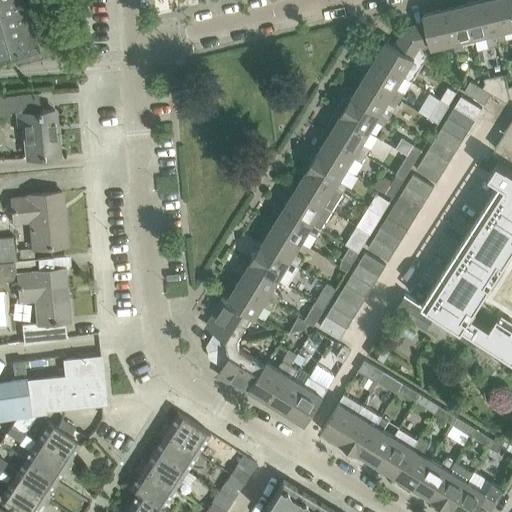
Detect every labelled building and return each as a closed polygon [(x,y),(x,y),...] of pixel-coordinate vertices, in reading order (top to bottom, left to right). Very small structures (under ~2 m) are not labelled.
[(0,0),(0,61),(0,62),(13,59),(39,51),(24,0),(0,0)] [(487,0),(479,0),(466,3),(474,36),(486,34),(489,47),(498,45),(497,41),(487,0)] [(487,0),(497,41),(505,39),(503,29),(511,27),(511,11),(509,0),(487,0)] [(445,8),(453,42),(455,51),(464,49),(461,39),(474,36),(466,3),(445,8)] [(406,27),(421,47),(431,45),(431,47),(453,42),(445,8),(423,13),(425,22),(406,27)] [(427,55),(421,47),(406,27),(395,44),(387,39),(375,58),(403,76),(411,81),(427,55)] [(396,87),(403,76),(375,58),(364,77),(400,99),(404,92),(396,87)] [(486,84),(484,88),(507,101),(510,97),(508,86),(505,73),(484,77),(486,84)] [(395,106),(400,99),(364,77),(353,94),(352,95),(380,112),(387,101),(395,106)] [(507,102),(507,101),(484,88),(471,80),(465,89),(464,90),(485,103),(491,93),(507,102)] [(17,106),(19,124),(24,124),(27,156),(58,153),(54,109),(40,110),(38,90),(0,93),(0,112),(12,112),(12,107),(17,106)] [(344,97),(336,110),(369,131),(376,120),(384,125),(389,117),(380,112),(352,95),(349,101),(344,97)] [(461,95),(455,105),(476,118),(482,108),(461,95)] [(441,99),(430,117),(438,123),(449,104),(441,99)] [(449,116),(469,128),(476,118),(455,105),(449,116)] [(362,142),(369,131),(336,110),(335,111),(328,123),(334,126),(330,132),(366,154),(370,147),(362,142)] [(463,139),(469,128),(449,116),(442,126),(463,139)] [(511,118),(494,147),(511,157),(511,118)] [(442,126),(436,137),(456,149),(463,139),(442,126)] [(313,147),(318,150),(347,168),(353,157),(362,162),(366,154),(330,132),(326,138),(321,135),(313,147)] [(436,137),(429,147),(450,160),(456,149),(436,137)] [(407,154),(415,159),(422,149),(413,144),(407,154)] [(429,147),(423,158),(443,170),(450,160),(429,147)] [(318,150),(307,168),(343,191),(348,184),(340,179),(347,168),(318,150)] [(396,173),(404,178),(415,159),(407,154),(396,173)] [(416,168),(436,181),(443,170),(423,158),(416,168)] [(427,306),(427,307),(436,313),(453,324),(460,328),(511,361),(511,327),(511,329),(496,319),(490,328),(473,317),(471,319),(464,315),(469,306),(474,309),(491,283),(486,280),(499,260),(504,263),(511,250),(511,169),(498,160),(498,161),(489,174),(500,181),(505,185),(427,306)] [(307,169),(296,187),(332,209),(339,198),(343,191),(307,168),(307,169)] [(393,196),(395,193),(404,178),(396,173),(395,173),(396,173),(385,192),(387,193),(393,196)] [(413,173),(407,183),(427,196),(434,186),(413,173)] [(427,196),(407,183),(400,194),(421,207),(427,196)] [(296,187),(285,205),(321,228),(332,209),(296,187)] [(67,244),(62,193),(62,191),(28,194),(28,196),(11,197),(13,221),(30,219),(33,247),(67,244)] [(390,201),(378,193),(377,192),(376,193),(368,206),(381,215),(390,201)] [(415,217),(421,207),(400,194),(394,204),(415,217)] [(387,215),(408,228),(415,217),(394,204),(387,215)] [(321,228),(285,205),(274,224),(301,241),(308,230),(316,235),(321,228)] [(381,215),(368,206),(357,225),(370,233),(381,215)] [(387,215),(381,226),(402,238),(408,228),(387,215)] [(262,242),(298,265),(303,257),(295,252),(301,241),(274,224),(263,242),(262,242)] [(370,233),(357,225),(346,243),(359,251),(370,233)] [(381,226),(374,236),(395,249),(402,238),(381,226)] [(15,236),(2,237),(4,258),(17,257),(15,236)] [(368,247),(388,260),(395,249),(374,236),(368,247)] [(262,242),(251,260),(279,278),(286,267),(294,272),(298,265),(262,242)] [(350,245),(342,258),(351,264),(359,251),(350,245)] [(365,251),(359,262),(379,274),(386,264),(365,251)] [(24,343),(67,337),(64,320),(69,319),(69,318),(68,318),(65,286),(66,286),(65,267),(54,268),(52,255),(38,257),(39,269),(33,270),(33,272),(18,273),(20,300),(35,298),(37,321),(22,323),(24,343)] [(15,259),(0,260),(0,280),(17,279),(15,259)] [(272,289),(279,278),(251,260),(250,261),(251,261),(240,279),(276,301),(280,294),(272,289)] [(359,262),(352,272),(373,285),(379,274),(359,262)] [(352,272),(346,283),(366,295),(373,285),(352,272)] [(224,295),(256,315),(263,304),(271,309),(276,301),(240,279),(229,297),(224,295)] [(315,301),(325,307),(336,288),(327,282),(315,301)] [(346,283),(339,293),(360,306),(366,295),(346,283)] [(405,293),(395,309),(426,329),(429,324),(436,313),(427,307),(421,303),(422,303),(421,302),(420,301),(419,302),(406,293),(405,292),(405,293)] [(339,293),(333,304),(353,317),(360,306),(339,293)] [(207,344),(208,350),(239,343),(238,339),(253,314),(256,316),(256,315),(224,295),(206,325),(213,330),(214,331),(207,344)] [(318,318),(325,307),(315,301),(308,312),(318,318)] [(333,304),(326,315),(347,327),(353,317),(333,304)] [(436,313),(429,324),(446,335),(449,329),(453,324),(436,313)] [(298,315),(289,331),(305,327),(309,322),(304,319),(298,315)] [(340,338),(347,327),(326,315),(320,325),(340,338)] [(248,393),(250,389),(267,361),(266,360),(265,363),(240,348),(239,343),(208,350),(210,358),(223,365),(222,366),(217,374),(222,377),(248,393)] [(350,350),(342,345),(335,356),(344,361),(350,350)] [(383,347),(376,358),(383,363),(390,352),(383,347)] [(288,350),(283,358),(291,363),(296,354),(288,350)] [(298,352),(293,360),(300,364),(305,357),(298,352)] [(26,378),(0,382),(0,418),(15,416),(36,413),(46,412),(46,409),(102,404),(105,403),(101,355),(65,359),(66,375),(26,379),(26,378)] [(267,361),(250,389),(268,400),(291,364),(283,359),(278,368),(267,361)] [(365,359),(358,370),(365,374),(377,381),(383,370),(365,359)] [(298,368),(291,364),(268,400),(287,411),(304,383),(293,377),(298,368)] [(309,375),(304,383),(287,411),(306,423),(328,387),(320,382),(309,375)] [(398,389),(416,400),(420,392),(402,381),(398,389)] [(434,411),(439,404),(420,392),(416,400),(434,411)] [(340,441),(362,404),(344,393),(321,429),(340,440),(340,441)] [(340,441),(358,452),(381,416),(362,404),(340,441)] [(439,404),(434,411),(453,423),(457,416),(439,404)] [(165,423),(162,427),(198,450),(209,432),(177,411),(168,425),(165,423)] [(381,416),(358,452),(359,453),(359,452),(377,463),(394,435),(384,429),(389,421),(381,416)] [(453,423),(471,434),(476,427),(457,416),(453,423)] [(48,420),(36,438),(71,461),(74,457),(71,455),(80,441),(68,433),(72,428),(73,426),(59,418),(55,425),(48,420)] [(25,433),(11,423),(6,431),(20,440),(25,433)] [(162,435),(153,448),(186,469),(198,450),(162,427),(159,433),(162,435)] [(399,427),(394,435),(377,463),(396,475),(417,438),(399,427)] [(476,427),(471,434),(489,446),(494,438),(476,427)] [(494,438),(489,446),(498,451),(502,444),(508,448),(511,442),(511,440),(507,437),(498,432),(494,438)] [(417,438),(396,475),(414,486),(431,458),(424,453),(431,441),(420,435),(417,438)] [(36,438),(24,457),(56,478),(64,465),(67,467),(71,461),(36,438)] [(142,459),(138,465),(174,487),(186,469),(153,448),(145,461),(142,459)] [(432,497),(455,460),(447,456),(442,464),(431,458),(414,486),(432,497),(431,497),(432,497)] [(6,462),(1,469),(12,476),(47,498),(50,493),(47,491),(56,478),(24,457),(19,465),(8,458),(6,462)] [(455,460),(432,497),(438,501),(435,506),(445,511),(449,511),(468,480),(473,472),(455,460)] [(138,472),(129,485),(137,491),(138,490),(162,505),(163,504),(174,487),(138,465),(135,469),(138,472)] [(235,465),(230,471),(245,480),(249,474),(235,465)] [(232,499),(245,480),(230,471),(218,490),(232,499)] [(12,476),(0,494),(26,511),(33,511),(41,501),(44,503),(47,498),(12,476)] [(288,511),(302,490),(301,490),(297,487),(283,478),(261,511),(288,511)] [(486,491),(468,480),(449,511),(474,511),(480,503),(491,510),(505,488),(493,480),(486,491)] [(127,501),(123,507),(131,511),(168,511),(170,509),(163,504),(162,505),(138,490),(137,491),(130,503),(127,501)] [(218,490),(207,508),(212,511),(224,511),(232,499),(218,490)] [(313,511),(320,501),(315,498),(302,490),(288,511),(313,511)] [(337,511),(333,509),(320,501),(313,511),(337,511)]
